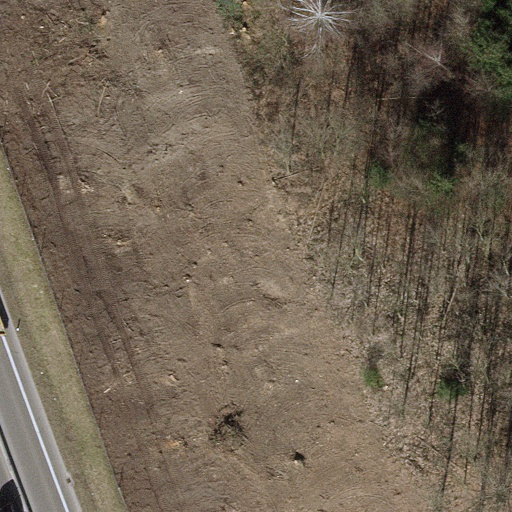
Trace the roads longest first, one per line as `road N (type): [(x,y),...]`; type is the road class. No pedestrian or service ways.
road 1 (trunk): [(296,511),(115,0)]
road 2 (trunk): [(52,511),(0,370)]
